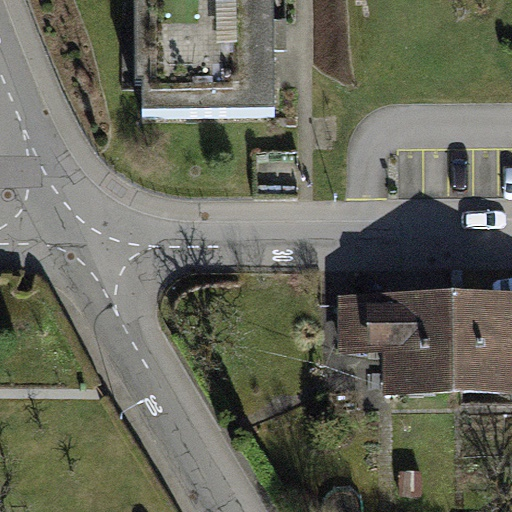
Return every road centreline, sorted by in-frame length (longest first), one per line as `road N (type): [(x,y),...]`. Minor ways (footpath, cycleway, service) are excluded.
road 1 (residential): [(511,243),(188,247),(60,225)]
road 2 (residential): [(60,225),(230,511)]
road 3 (residential): [(0,68),(60,225)]
